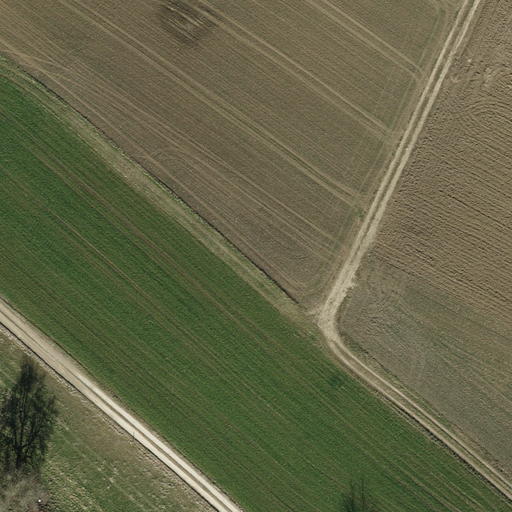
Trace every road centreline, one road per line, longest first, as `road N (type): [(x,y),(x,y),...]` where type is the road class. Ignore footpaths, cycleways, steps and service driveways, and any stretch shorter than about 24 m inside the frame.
road 1 (track): [(319,333),(184,197),(0,63)]
road 2 (track): [(319,333),(473,0)]
road 3 (track): [(241,511),(0,293)]
road 4 (track): [(511,489),(319,333)]
